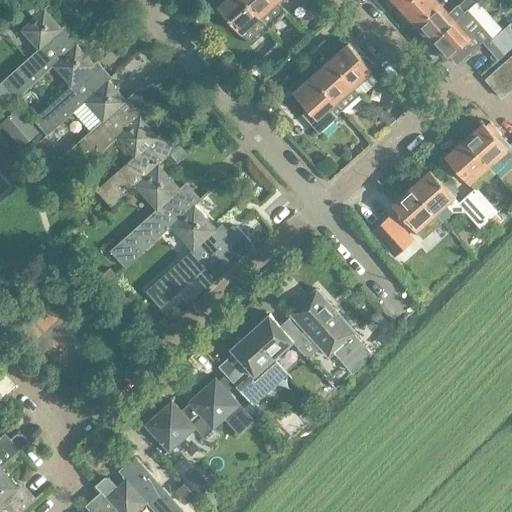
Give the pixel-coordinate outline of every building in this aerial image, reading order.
[(270,27),(244,0),(225,0),(218,7),(252,44),(270,27)] [(276,0),(244,0),(270,27),(287,11),(276,0)] [(276,0),(287,11),(299,0),(276,0)] [(437,0),(408,0),(401,7),(416,24),(440,3),(437,0)] [(465,10),(467,9),(475,1),(473,0),(463,0),(459,4),(465,10)] [(440,3),(416,24),(431,41),(455,20),(465,10),(459,4),(458,3),(448,12),(440,3)] [(16,98),(52,65),(77,43),(80,41),(71,31),(68,33),(44,7),(20,29),(38,48),(1,82),(16,98)] [(455,20),(431,41),(447,59),(450,56),(456,63),(489,34),(467,9),(465,10),(455,20)] [(511,45),(511,25),(510,24),(492,40),(504,53),(511,45)] [(85,101),(109,79),(112,76),(104,67),(101,70),(77,43),(52,65),(70,84),(33,118),(48,134),(85,101)] [(348,43),(329,59),(353,85),(371,69),(348,43)] [(511,56),(503,63),(511,72),(511,56)] [(316,66),(309,58),(304,63),(311,71),(316,66)] [(329,59),(312,75),(343,109),(360,93),(353,85),(329,59)] [(511,72),(503,63),(495,71),(511,90),(511,72)] [(495,71),(491,75),(486,79),(503,98),(511,90),(495,71)] [(342,110),(343,109),(312,75),(294,92),(309,108),(303,114),(320,133),(338,116),(336,115),(342,109),(342,110)] [(131,99),(126,99),(109,79),(85,101),(102,120),(50,167),(64,184),(116,137),(141,115),(165,93),(155,82),(151,82),(145,87),(139,87),(133,92),(133,98),(131,99)] [(164,141),(141,115),(116,137),(134,157),(97,190),(111,205),(134,184),(158,163),(171,152),(175,148),(167,138),(164,141)] [(482,121),(464,138),(494,171),(511,154),(507,148),(510,146),(499,134),(500,133),(489,120),(485,124),(482,121)] [(494,171),(464,138),(445,155),(475,188),(494,171)] [(180,144),(175,148),(171,152),(180,161),(189,153),(180,144)] [(125,265),(170,224),(194,203),(200,198),(191,189),(186,194),(158,163),(134,184),(156,208),(110,249),(125,265)] [(451,209),(464,209),(459,203),(460,202),(430,169),(411,186),(436,213),(446,204),(451,209)] [(436,213),(411,186),(392,203),(417,230),(436,213)] [(476,187),(467,196),(489,220),(498,211),(476,187)] [(467,196),(460,202),(459,203),(464,209),(481,227),(489,220),(467,196)] [(162,307),(197,275),(207,287),(254,245),(235,223),(222,234),(194,203),(170,224),(192,249),(146,290),(162,307)] [(391,215),(373,231),(395,255),(413,239),(391,215)] [(440,262),(447,256),(438,246),(431,253),(440,262)] [(280,326),(292,340),(298,347),(304,341),(306,343),(311,338),(328,356),(334,350),(351,369),(371,352),(354,334),(356,332),(316,287),(288,312),(292,315),(280,326)] [(269,313),(250,330),(274,357),(292,340),(280,326),(269,313)] [(285,369),(274,357),(250,330),(231,348),(241,359),(225,373),(250,400),(285,369)] [(50,376),(67,375),(66,352),(49,353),(50,376)] [(239,432),(254,419),(216,376),(180,409),(172,400),(145,424),(169,451),(196,427),(204,436),(213,428),(225,417),(239,432)] [(0,440),(0,464),(27,442),(18,432),(3,444),(0,440)] [(119,511),(183,511),(131,454),(130,455),(133,458),(126,464),(130,469),(123,476),(125,479),(117,486),(109,477),(105,477),(95,485),(101,492),(119,511)] [(0,469),(0,511),(17,511),(34,497),(27,489),(21,494),(0,469)] [(189,471),(177,481),(196,504),(208,494),(189,471)] [(119,511),(101,492),(90,501),(95,506),(88,511),(119,511)]
